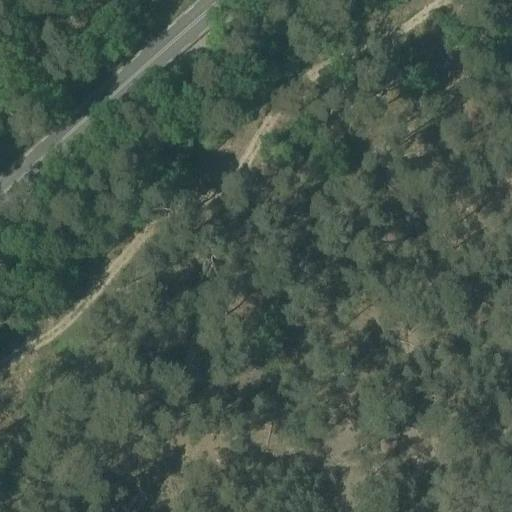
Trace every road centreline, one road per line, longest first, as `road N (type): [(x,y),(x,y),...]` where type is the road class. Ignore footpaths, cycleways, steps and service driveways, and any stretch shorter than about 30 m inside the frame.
road 1 (track): [(497,0),(402,38),(0,369)]
road 2 (primary): [(0,195),(220,0)]
